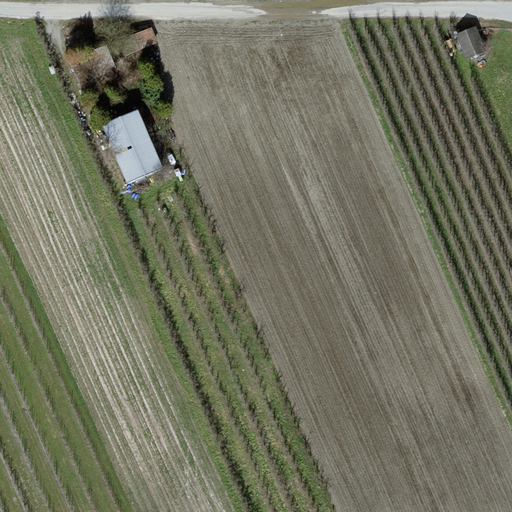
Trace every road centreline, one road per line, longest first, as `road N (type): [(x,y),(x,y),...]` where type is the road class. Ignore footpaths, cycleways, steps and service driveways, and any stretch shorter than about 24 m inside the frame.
road 1 (unclassified): [(0,9),(511,12)]
road 2 (track): [(119,190),(40,9)]
